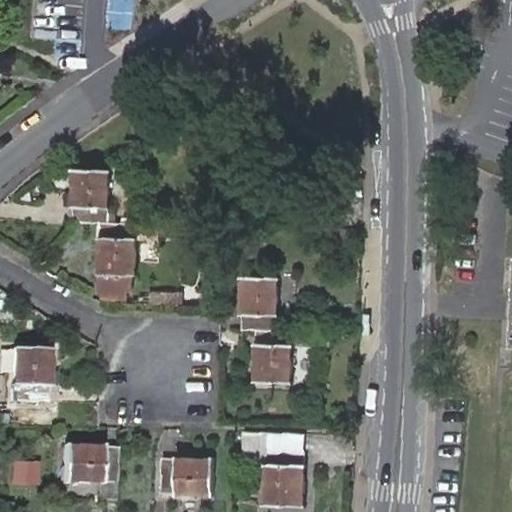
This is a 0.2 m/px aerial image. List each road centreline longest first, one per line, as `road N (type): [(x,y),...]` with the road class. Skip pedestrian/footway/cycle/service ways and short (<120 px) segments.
road 1 (tertiary): [(393,511),(405,95),(386,0)]
road 2 (residential): [(176,383),(0,269)]
road 3 (residential): [(0,170),(151,54)]
